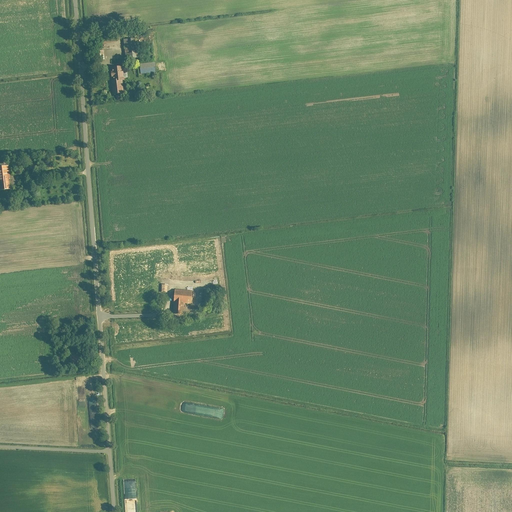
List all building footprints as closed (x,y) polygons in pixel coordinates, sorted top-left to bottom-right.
[(137,40),(123,41),(125,60),(139,58),(137,40)] [(140,65),(141,75),(156,74),(155,64),(140,65)] [(111,69),(113,95),(124,94),(122,68),(111,69)] [(148,92),(137,93),(138,100),(149,99),(148,92)] [(0,192),(11,191),(8,167),(0,167),(0,192)] [(173,303),(175,303),(174,315),(184,316),(185,304),(192,304),(193,292),(174,290),(173,303)] [(70,357),(71,366),(80,366),(80,356),(70,357)]
